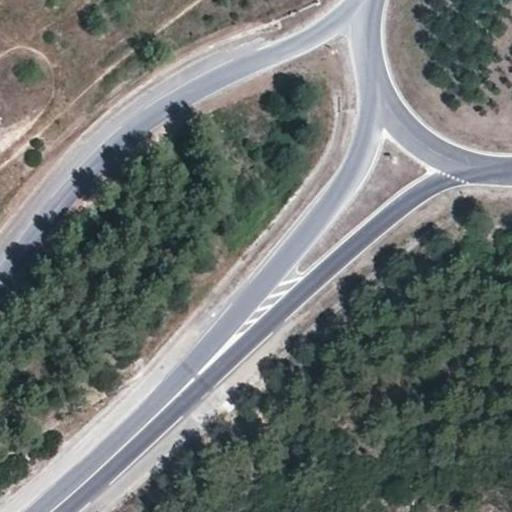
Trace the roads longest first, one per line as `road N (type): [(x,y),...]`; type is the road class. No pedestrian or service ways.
road 1 (primary): [(358,0),(333,26),(134,129),(80,179),(0,280)]
road 2 (secondary): [(124,446),(385,218),(470,167)]
road 3 (secondary): [(376,91),(358,160),(320,214),(124,446)]
road 4 (secondary): [(376,91),(399,125),(431,151),(470,167)]
